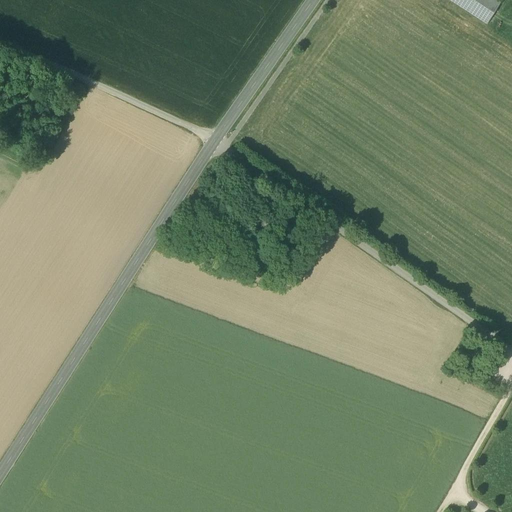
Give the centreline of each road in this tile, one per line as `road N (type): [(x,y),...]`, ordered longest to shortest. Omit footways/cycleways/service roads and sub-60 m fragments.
road 1 (secondary): [(314,0),(0,477)]
road 2 (track): [(224,152),(511,352)]
road 3 (track): [(511,388),(442,511)]
